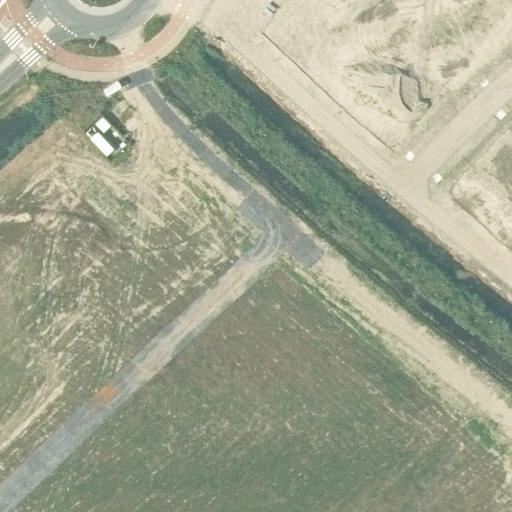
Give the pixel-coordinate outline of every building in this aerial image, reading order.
[(306,0),(297,0),(269,32),(285,47),(312,18),(312,19),(319,12),(306,0)] [(382,0),(380,0),(376,4),(385,12),(390,7),(382,0)] [(474,0),(445,25),(449,29),(449,28),(479,62),(497,47),(480,28),(490,19),(474,0)] [(366,4),(361,10),(370,18),(375,12),(366,4)] [(390,7),(385,12),(394,20),(399,15),(390,7)] [(375,12),(370,18),(378,26),(384,20),(375,12)] [(312,18),(285,47),(301,61),(328,33),(327,32),(312,19),(312,18)] [(328,33),(301,61),(317,76),(350,40),(333,25),(327,32),(328,33)] [(429,39),(419,49),(435,67),(445,59),(461,78),(479,62),(449,28),(449,29),(432,43),(429,39)] [(350,40),(317,76),(334,91),(367,56),(350,40)] [(80,83),(63,100),(70,107),(87,90),(80,83)] [(55,86),(46,94),(53,101),(62,93),(55,86)] [(126,103),(106,122),(133,151),(154,132),(126,103)] [(106,122),(86,141),(114,170),(133,151),(106,122)] [(86,141),(67,159),(94,188),(114,170),(86,141)] [(164,143),(155,151),(161,157),(170,149),(164,143)] [(511,167),(484,145),(449,189),(468,205),(488,180),(499,189),(511,173),(511,167)] [(175,154),(166,162),(171,168),(180,160),(175,154)] [(67,159),(48,177),(75,207),(94,188),(67,159)] [(144,162),(135,171),(141,176),(149,168),(144,162)] [(191,171),(170,190),(198,219),(218,200),(191,171)] [(154,173),(146,182),(151,188),(160,179),(154,173)] [(510,198),(494,217),(511,232),(511,173),(499,189),(510,198)] [(48,177),(28,196),(56,225),(75,207),(48,177)] [(124,181),(116,189),(121,195),(130,187),(124,181)] [(170,190),(151,209),(178,238),(198,219),(170,190)] [(135,192),(126,200),(132,206),(140,198),(135,192)] [(28,196),(8,215),(35,244),(56,225),(28,196)] [(105,199),(96,207),(102,213),(110,205),(105,199)] [(151,209),(131,227),(159,256),(178,238),(151,209)] [(115,210),(107,218),(112,224),(121,216),(115,210)] [(85,218),(77,226),(82,232),(91,223),(85,218)] [(131,227),(112,246),(139,275),(159,256),(131,227)] [(9,228),(0,236),(0,260),(16,277),(37,257),(9,228)] [(96,229),(87,237),(93,243),(101,235),(96,229)] [(66,236),(57,244),(63,250),(71,242),(66,236)] [(260,240),(242,257),(270,286),(287,269),(260,240)] [(112,246),(92,264),(120,293),(139,275),(112,246)] [(77,247),(68,255),(73,261),(82,253),(77,247)] [(0,260),(0,291),(16,277),(0,260)] [(92,264),(72,283),(100,312),(120,293),(92,264)] [(43,266),(34,274),(40,280),(48,271),(43,266)] [(53,277),(45,285),(50,291),(59,283),(53,277)] [(23,285),(14,293),(20,299),(28,290),(23,285)] [(67,289),(46,309),(73,338),(94,318),(67,289)] [(33,296),(25,304),(30,310),(39,301),(33,296)] [(197,300),(179,316),(206,345),(224,329),(197,300)] [(287,302),(272,315),(280,324),(295,310),(287,302)] [(3,304),(0,306),(0,317),(8,309),(3,304)] [(46,309),(26,328),(53,357),(73,338),(46,309)] [(13,315),(5,323),(10,329),(19,320),(13,315)] [(312,328),(297,342),(313,360),(343,333),(327,315),(312,328)] [(304,319),(289,333),(297,342),(312,328),(304,319)] [(26,328),(6,347),(33,376),(53,357),(26,328)] [(343,333),(313,360),(328,378),(343,365),(358,352),(343,333)] [(206,345),(197,354),(211,368),(219,360),(206,345)] [(6,347),(0,352),(0,380),(13,395),(33,376),(6,347)] [(408,362),(390,378),(416,408),(434,392),(408,362)] [(343,365),(328,378),(336,387),(351,374),(343,365)] [(108,371),(102,376),(110,385),(116,380),(108,371)] [(233,374),(224,382),(229,388),(238,380),(233,374)] [(0,380),(0,407),(13,395),(0,380)] [(86,394),(56,420),(71,437),(101,411),(86,394)] [(212,396),(203,404),(209,410),(210,409),(218,402),(212,396)] [(255,396),(238,411),(264,441),(281,426),(255,396)] [(131,398),(125,403),(133,412),(139,407),(131,398)] [(354,400),(348,405),(356,414),(362,409),(354,400)] [(203,404),(194,412),(199,418),(209,410),(203,404)] [(139,407),(133,412),(141,421),(147,416),(139,407)] [(416,408),(401,421),(409,430),(424,417),(416,408)] [(101,411),(71,437),(85,453),(115,427),(101,411)] [(238,411),(221,425),(248,455),(264,441),(238,411)] [(461,417),(443,433),(469,463),(472,460),(487,448),(461,417)] [(329,420),(298,446),(313,464),(343,437),(329,420)] [(375,423),(368,429),(376,438),(382,433),(375,423)] [(435,424),(420,437),(428,446),(443,433),(435,424)] [(179,425),(170,433),(175,439),(184,431),(179,425)] [(221,425),(205,439),(231,470),(248,455),(221,425)] [(115,427),(85,453),(99,470),(129,444),(115,427)] [(159,430),(153,436),(161,445),(167,439),(159,430)] [(382,433),(376,438),(384,447),(390,442),(382,433)] [(343,437),(313,464),(327,480),(358,454),(343,437)] [(167,439),(161,445),(169,454),(175,449),(167,439)] [(205,439),(188,454),(214,484),(231,470),(205,439)] [(129,444),(99,470),(113,486),(143,460),(129,444)] [(358,454),(327,480),(341,496),(372,470),(358,454)] [(403,456),(397,461),(404,470),(411,465),(403,456)] [(143,460),(113,486),(127,502),(157,476),(143,460)] [(188,464),(182,469),(190,478),(196,473),(188,464)] [(411,465),(404,470),(412,480),(418,474),(411,465)] [(372,470),(341,496),(354,511),(356,511),(386,487),(372,470)] [(157,476),(127,502),(135,511),(150,511),(172,494),(157,476)] [(436,486),(430,491),(438,500),(444,495),(436,486)] [(386,487),(356,511),(389,511),(400,503),(386,487)] [(407,511),(400,503),(389,511),(407,511)]
